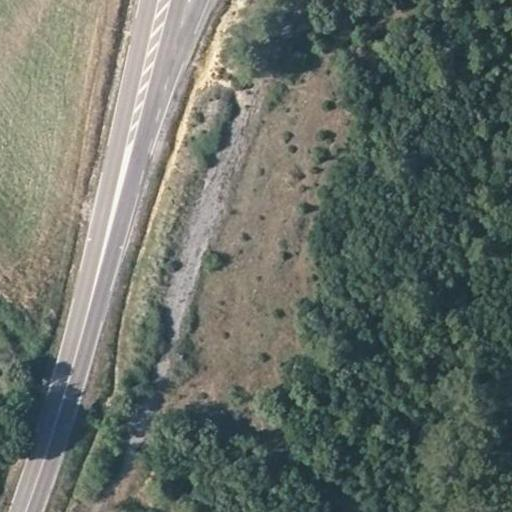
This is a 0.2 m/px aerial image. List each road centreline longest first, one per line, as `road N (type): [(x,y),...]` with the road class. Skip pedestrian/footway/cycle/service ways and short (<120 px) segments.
road 1 (tertiary): [(146,0),(36,480)]
road 2 (tertiary): [(36,480),(107,280),(152,115)]
road 3 (primary): [(152,115),(200,0)]
